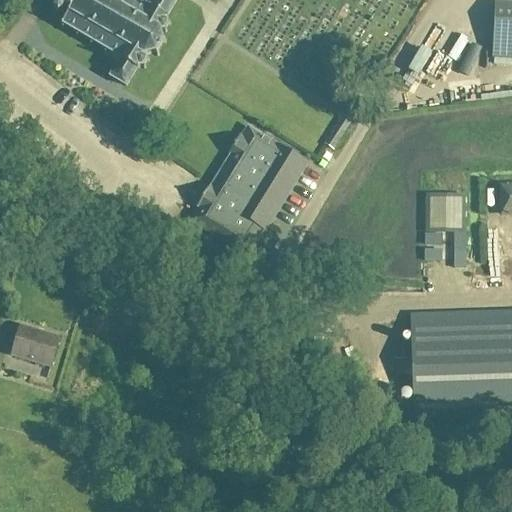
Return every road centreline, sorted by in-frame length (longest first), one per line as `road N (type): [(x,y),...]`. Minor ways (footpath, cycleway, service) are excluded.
road 1 (residential): [(209,358),(246,314),(429,19),(463,0)]
road 2 (unclassified): [(209,358),(0,187)]
road 3 (unclassified): [(343,511),(209,358)]
